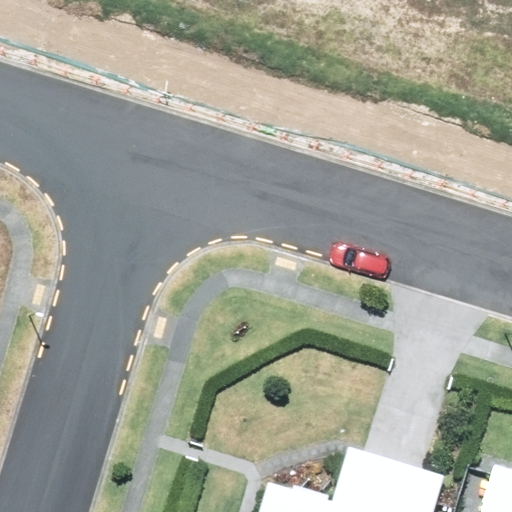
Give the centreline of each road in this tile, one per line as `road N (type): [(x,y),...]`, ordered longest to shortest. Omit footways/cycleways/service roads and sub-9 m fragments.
road 1 (residential): [(129,147),(511,259)]
road 2 (residential): [(129,147),(24,511)]
road 3 (residential): [(0,108),(129,147)]
